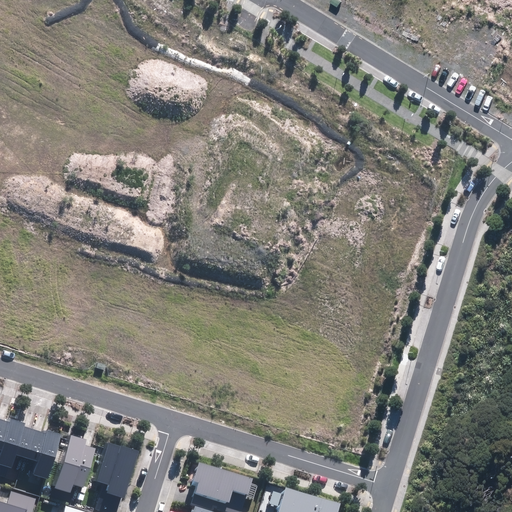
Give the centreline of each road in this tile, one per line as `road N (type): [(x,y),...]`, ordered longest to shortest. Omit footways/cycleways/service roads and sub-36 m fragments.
road 1 (unknown): [(245,24),(132,410)]
road 2 (residential): [(388,485),(471,216),(511,161)]
road 3 (residential): [(511,139),(286,0)]
road 4 (residential): [(388,485),(172,423)]
road 5 (residential): [(172,423),(0,369)]
